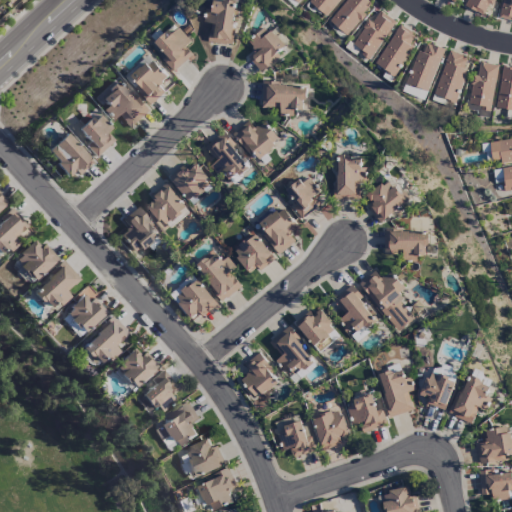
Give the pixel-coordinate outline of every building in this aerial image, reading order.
[(208,42),(230,45),(237,4),(213,0),(206,0),(203,23),(211,24),(208,42)] [(340,0),(309,0),(308,1),(325,17),(340,0)] [(345,36),(373,5),(366,0),(347,0),(328,20),(345,36)] [(485,17),(492,0),(467,0),(465,7),(485,17)] [(511,0),(502,0),(499,18),(511,21),(511,0)] [(394,19),(378,11),(372,23),(367,20),(353,45),(363,50),(360,55),(372,61),(394,19)] [(376,67),(396,76),(417,34),(396,24),(376,67)] [(256,51),(248,57),(261,73),(280,57),(278,53),(285,47),(267,26),(248,41),(256,51)] [(161,60),(173,73),(192,56),(185,48),(191,42),(178,28),(172,34),(168,30),(154,43),(166,56),(161,60)] [(428,92),(444,49),(426,43),(422,52),(417,51),(405,83),(428,92)] [(434,96),(456,103),(467,70),(463,69),(467,57),(448,51),(434,96)] [(128,76),(150,105),(165,94),(158,85),(166,78),(151,58),(128,76)] [(497,65),(479,62),(477,75),(472,75),(468,104),(480,106),(480,110),(490,112),(497,65)] [(511,110),(511,69),(501,68),(496,109),(511,110)] [(100,97),(107,106),(103,110),(111,120),(118,115),(129,128),(146,114),(119,81),(100,97)] [(262,108),(279,108),(279,116),(293,116),(293,110),(304,110),(305,84),(262,84),(262,108)] [(426,92),(404,84),(401,92),(424,100),(426,92)] [(114,140),(107,133),(112,128),(100,115),(93,121),(89,117),(77,128),(90,142),(85,146),(96,157),(114,140)] [(264,121),(254,129),(248,121),(232,134),(249,156),(253,153),(258,159),(280,142),(264,121)] [(67,175),(73,169),(78,175),(92,162),(66,133),(46,151),(67,175)] [(204,146),(215,163),(210,166),(218,177),(228,171),(233,179),(248,169),(224,133),(204,146)] [(511,161),(511,139),(489,143),(492,165),(511,161)] [(360,199),(359,182),(367,181),(367,167),(361,168),(360,156),(336,157),(337,200),(360,199)] [(183,165),(168,177),(189,203),(211,185),(194,164),(187,170),(183,165)] [(511,166),(493,169),(494,183),(503,182),(504,192),(511,190),(511,166)] [(321,205),(315,196),(319,193),(307,176),(286,191),(296,205),(293,208),(301,219),(321,205)] [(367,208),(379,223),(410,200),(404,192),(400,195),(388,180),(366,196),(372,204),(367,208)] [(187,209),(166,183),(150,196),(154,201),(147,207),(164,228),(187,209)] [(120,234),(134,254),(158,236),(136,207),(121,219),(128,228),(120,234)] [(266,231),(261,235),(279,255),(295,242),(288,235),(298,226),(280,207),(260,225),(266,231)] [(0,253),(7,247),(11,251),(19,244),(14,238),(28,226),(13,210),(0,221),(0,253)] [(427,232),(384,232),(384,255),(403,255),(403,261),(416,261),(416,256),(427,256),(427,232)] [(250,276),(274,259),(255,233),(232,250),(250,276)] [(43,243),(39,247),(33,240),(13,259),(33,281),(57,259),(43,243)] [(241,288),(229,272),(235,267),(227,257),(222,261),(214,251),(195,265),(222,301),(241,288)] [(66,291),(79,279),(64,262),(32,291),(49,309),(57,302),(61,306),(71,297),(66,291)] [(358,284),(397,333),(415,319),(396,295),(404,289),(390,272),(380,279),(374,271),(358,284)] [(201,317),(217,305),(194,276),(170,295),(189,319),(198,313),(201,317)] [(344,315),(341,318),(355,336),(374,320),(357,299),(360,296),(352,285),(332,301),(344,315)] [(62,316),(80,335),(106,311),(93,298),(89,302),(84,296),(62,316)] [(316,354),(338,339),(319,311),(312,315),(310,312),(295,321),(316,354)] [(266,345),(294,378),(314,361),(286,328),(266,345)] [(141,356),(134,348),(114,366),(134,388),(158,366),(145,352),(141,356)] [(241,379),(255,399),(278,383),(258,354),(243,364),(249,373),(241,379)] [(378,375),(388,417),(413,411),(408,392),(414,391),(411,378),(404,379),(402,369),(378,375)] [(159,414),(175,401),(170,395),(178,389),(162,370),(149,380),(153,385),(142,394),(159,414)] [(428,399),(426,404),(444,411),(455,382),(429,372),(420,396),(428,399)] [(452,417),(472,423),(477,408),(486,411),(490,398),(486,397),(489,387),(479,384),(480,379),(465,374),(452,417)] [(352,400),(353,405),(347,407),(352,426),(360,424),(362,432),(386,426),(382,409),(375,410),(371,395),(352,400)] [(198,419),(188,402),(165,415),(168,420),(161,424),(175,448),(196,435),(190,424),(198,419)] [(348,436),(340,410),(312,418),(321,450),(341,444),(340,438),(348,436)] [(277,434),(283,452),(291,449),(294,458),(315,451),(311,440),(308,441),(306,435),(305,435),(300,421),(284,426),(285,431),(277,434)] [(479,465),(505,461),(504,455),(511,454),(511,427),(509,427),(484,430),(486,443),(476,444),(479,465)] [(183,451),(195,478),(225,464),(217,447),(211,449),(207,440),(183,451)] [(209,511),(232,502),(227,491),(236,487),(228,470),(196,484),(208,511),(209,511)] [(491,501),(511,499),(511,473),(495,475),(495,470),(479,471),(480,495),(491,494),(491,501)] [(418,511),(415,496),(407,498),(405,488),(381,493),(384,511),(418,511)]
